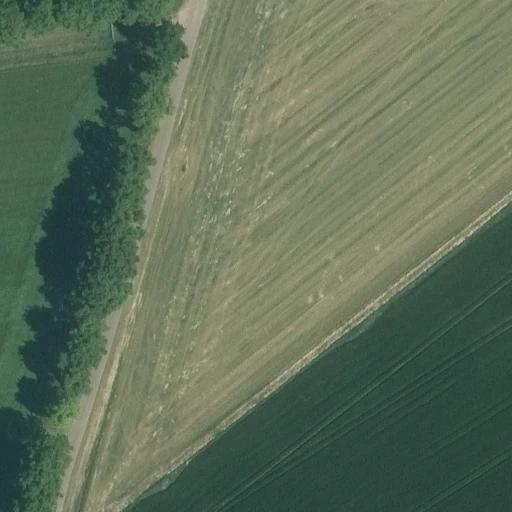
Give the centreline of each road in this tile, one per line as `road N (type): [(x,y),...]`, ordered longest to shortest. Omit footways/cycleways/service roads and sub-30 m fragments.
road 1 (unclassified): [(54,511),(201,0)]
road 2 (track): [(112,511),(511,195)]
